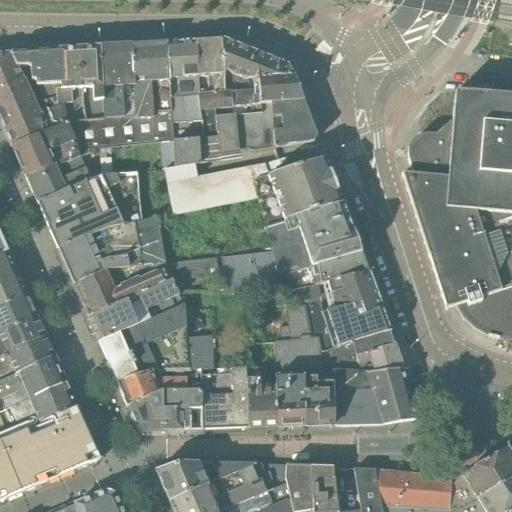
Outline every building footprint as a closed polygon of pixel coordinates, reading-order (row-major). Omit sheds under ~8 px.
[(214,118),(234,117),(232,92),(226,93),(223,40),(197,42),(200,91),(202,91),(202,96),(198,97),(199,111),(201,111),(201,122),(203,139),(216,138),(214,118)] [(224,40),(223,40),(226,93),(232,92),(233,92),(248,90),(248,80),(294,77),(288,67),(224,40)] [(202,91),(200,91),(197,42),(169,44),(174,124),(201,122),(201,111),(199,111),(198,97),(202,96),(202,91)] [(86,121),(67,123),(79,151),(161,143),(175,142),(174,124),(169,44),(133,46),(135,102),(136,118),(104,120),(86,121)] [(136,118),(135,102),(133,46),(101,48),(104,120),(136,118)] [(80,49),(83,87),(85,102),(86,121),(104,120),(101,48),(80,49)] [(56,78),(56,97),(57,106),(63,104),(67,123),(86,121),(85,102),(83,87),(80,49),(59,50),(60,77),(56,78)] [(12,53),(18,66),(31,65),(32,79),(37,79),(38,90),(40,95),(42,101),(50,98),(56,97),(56,78),(60,77),(59,50),(12,53)] [(18,66),(12,53),(0,54),(0,89),(22,80),(30,99),(34,97),(40,95),(38,90),(37,79),(32,79),(31,65),(18,66)] [(261,105),(303,102),(294,77),(248,80),(248,90),(233,92),(235,116),(235,119),(262,116),(261,105)] [(22,80),(0,89),(0,121),(11,146),(67,123),(63,104),(57,106),(41,113),(34,97),(30,99),(22,80)] [(511,98),(492,97),(493,89),(469,88),(469,95),(455,94),(452,122),(435,136),(431,136),(426,136),(419,137),(413,141),(409,147),(407,153),(407,160),(413,177),(401,176),(402,180),(419,230),(420,232),(445,311),(455,308),(463,320),(474,330),(486,337),(500,341),(511,342),(511,98)] [(214,118),(216,138),(216,154),(246,149),(254,152),(311,143),(316,135),(303,102),(261,105),(262,116),(235,119),(235,116),(234,117),(214,118)] [(81,157),(79,151),(67,123),(11,146),(25,177),(55,165),(80,157),(81,157)] [(163,171),(164,170),(194,166),(199,165),(198,140),(175,142),(161,143),(163,171)] [(194,166),(164,170),(172,216),(258,200),(265,228),(293,221),(306,217),(343,205),(323,153),(285,158),(265,165),(197,179),(194,166)] [(55,165),(25,177),(36,203),(54,196),(90,181),(80,157),(55,165)] [(54,196),(36,203),(46,225),(90,206),(139,197),(137,174),(100,176),(90,181),(54,196)] [(90,206),(46,225),(56,248),(104,228),(141,222),(139,197),(90,206)] [(265,228),(271,252),(276,274),(306,270),(362,254),(343,205),(306,217),(293,221),(265,228)] [(104,228),(56,248),(72,285),(110,267),(111,271),(163,265),(156,219),(141,222),(104,228)] [(276,274),(271,252),(221,258),(228,292),(283,294),(284,294),(369,274),(362,254),(306,270),(276,274)] [(0,282),(17,275),(7,253),(0,256),(0,282)] [(110,267),(72,285),(86,317),(171,282),(219,277),(216,259),(163,265),(111,271),(110,267)] [(369,274),(284,294),(287,309),(323,303),(325,312),(360,303),(364,315),(382,310),(369,274)] [(0,308),(27,297),(17,275),(0,282),(0,308)] [(98,342),(183,306),(177,296),(171,282),(86,317),(98,342)] [(0,308),(0,334),(36,319),(27,297),(0,308)] [(323,303),(287,309),(285,310),(288,327),(278,329),(280,343),(273,344),(274,369),(307,370),(333,370),(348,370),(347,366),(344,356),(325,361),(322,352),(390,333),(382,310),(364,315),(360,303),(325,312),(323,303)] [(183,306),(98,342),(115,383),(128,377),(144,373),(200,371),(212,370),(211,337),(186,339),(183,306)] [(0,359),(45,339),(36,319),(0,334),(0,359)] [(371,350),(394,346),(390,333),(322,352),(325,361),(344,356),(347,366),(360,363),(361,366),(375,364),(371,350)] [(0,383),(54,360),(45,339),(0,359),(0,383)] [(348,370),(401,370),(394,346),(371,350),(375,364),(361,366),(360,363),(347,366),(348,370)] [(0,413),(66,385),(54,360),(0,383),(0,413)] [(245,370),(247,429),(276,428),(274,369),(245,370)] [(274,369),(276,428),(305,427),(307,370),(274,369)] [(200,378),(200,393),(199,431),(247,429),(245,370),(231,370),(231,378),(200,378)] [(307,370),(305,427),(334,426),(333,392),(333,370),(307,370)] [(333,370),(333,392),(337,392),(338,428),(381,427),(381,426),(416,422),(401,370),(348,370),(333,370)] [(200,393),(200,378),(200,371),(144,373),(128,377),(115,383),(127,408),(160,394),(200,393)] [(39,426),(76,409),(66,385),(0,413),(0,418),(4,429),(35,415),(39,426)] [(199,431),(200,393),(160,394),(127,408),(135,427),(144,432),(199,431)] [(76,409),(39,426),(35,415),(4,429),(0,418),(0,503),(99,461),(76,409)] [(373,472),(381,507),(428,510),(446,511),(457,511),(455,508),(463,504),(464,505),(511,479),(511,459),(506,449),(476,468),(456,480),(373,472)] [(180,499),(216,483),(254,466),(179,466),(154,473),(168,504),(180,499)] [(224,511),(268,493),(272,491),(261,466),(254,466),(216,483),(180,499),(168,504),(172,511),(224,511)] [(261,466),(272,491),(289,483),(287,467),(261,466)] [(314,507),(311,468),(287,467),(289,483),(294,510),(314,507)] [(337,511),(331,469),(311,468),(314,507),(314,511),(337,511)] [(359,511),(352,469),(331,469),(337,511),(359,511)] [(352,469),(355,483),(359,511),(382,511),(381,507),(373,472),(352,469)] [(511,511),(511,479),(464,505),(463,504),(455,508),(457,511),(446,511),(428,510),(381,507),(382,511),(511,511)] [(289,483),(272,491),(268,493),(224,511),(290,511),(294,510),(289,483)] [(121,511),(115,497),(106,493),(61,511),(121,511)]
